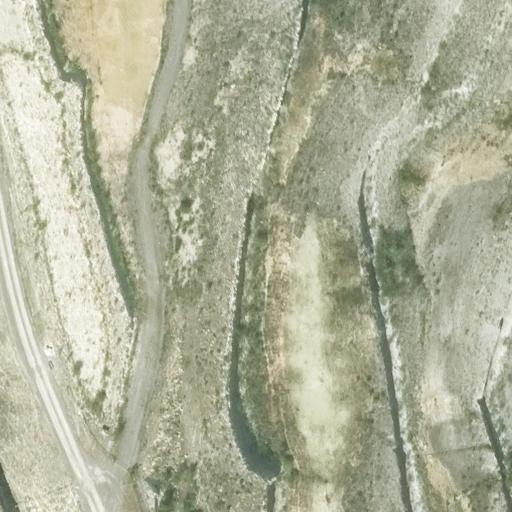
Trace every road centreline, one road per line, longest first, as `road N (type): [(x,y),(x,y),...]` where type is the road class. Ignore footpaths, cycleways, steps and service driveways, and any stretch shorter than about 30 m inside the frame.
road 1 (track): [(106,511),(145,347),(149,293),(137,154),(177,0)]
road 2 (track): [(93,511),(55,429),(0,172)]
